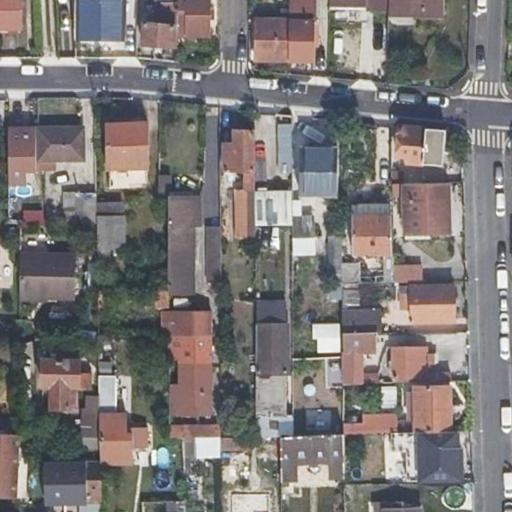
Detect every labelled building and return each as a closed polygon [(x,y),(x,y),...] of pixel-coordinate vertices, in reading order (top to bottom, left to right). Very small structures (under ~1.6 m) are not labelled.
[(0,0),(0,27),(20,27),(18,0),(0,0)] [(176,0),(176,8),(176,24),(175,35),(207,35),(206,0),(176,0)] [(287,0),(287,22),(286,61),(310,61),(311,23),(315,24),(314,0),(287,0)] [(386,10),(386,0),(326,0),(326,9),(386,10)] [(386,0),(386,10),(386,13),(442,13),(442,0),(386,0)] [(75,36),(99,36),(122,36),(123,2),(76,2),(75,36)] [(173,23),(176,24),(176,8),(166,8),(167,23),(143,23),(142,43),(173,44),(173,23)] [(253,60),(286,61),(287,22),(254,21),(253,60)] [(106,168),(126,168),(146,168),(146,124),(106,124),(106,168)] [(405,161),(422,162),(424,128),(397,126),(396,155),(405,156),(405,161)] [(424,128),(422,162),(441,163),(443,130),(424,128)] [(81,129),(38,129),(39,165),(56,165),(56,159),(81,159),(81,129)] [(222,145),(222,161),(222,177),(227,177),(227,171),(242,171),(243,188),(252,188),(252,132),(233,132),(232,145),(222,145)] [(298,146),(288,146),(288,215),(298,214),(298,191),(298,189),(298,146)] [(298,189),(316,189),(334,189),(334,146),(298,146),(298,189)] [(157,200),(167,200),(166,176),(157,176),(157,200)] [(403,183),(403,207),(404,232),(404,238),(428,238),(427,232),(448,231),(447,182),(403,183)] [(95,223),(95,202),(95,194),(75,194),(75,223),(95,223)] [(197,200),(167,200),(166,290),(166,295),(190,296),(193,224),(196,224),(197,200)] [(120,202),(95,202),(95,223),(95,267),(102,267),(103,261),(108,261),(108,250),(123,250),(123,229),(121,229),(120,202)] [(311,236),(311,229),(310,222),(299,222),(299,214),(298,214),(288,215),(289,236),(311,236)] [(391,215),(372,216),(352,216),(352,254),(392,254),(391,215)] [(240,218),(240,225),(240,232),(246,231),(246,237),(252,236),(252,218),(240,218)] [(333,226),(333,232),(333,238),(327,238),(327,284),(341,284),(340,225),(333,226)] [(218,228),(213,228),(207,228),(207,289),(219,290),(218,228)] [(17,296),(44,296),(71,296),(72,253),(18,252),(17,296)] [(420,265),(392,265),(392,282),(420,282),(420,265)] [(399,291),(405,291),(410,291),(410,320),(453,320),(452,285),(399,285),(399,291)] [(96,288),(96,297),(96,307),(166,308),(166,295),(166,290),(96,288)] [(341,335),(376,333),(379,333),(378,312),(356,312),(356,291),(341,291),(341,335)] [(177,361),(177,376),(177,391),(167,391),(167,415),(209,415),(209,313),(176,314),(176,328),(167,329),(167,338),(176,338),(176,349),(167,349),(167,361),(177,361)] [(312,323),(312,352),(336,352),(337,324),(312,323)] [(278,436),(289,435),(289,416),(264,416),(266,372),(283,372),(283,324),(253,324),(253,437),(278,436)] [(376,353),(376,333),(341,335),(341,385),(362,384),(362,354),(376,353)] [(435,366),(435,360),(434,353),(425,353),(425,347),(391,348),(391,378),(424,378),(424,382),(448,381),(448,373),(425,374),(425,366),(435,366)] [(74,408),(74,397),(74,387),(77,387),(78,359),(41,358),(41,386),(49,386),(49,408),(74,408)] [(114,375),(97,376),(99,461),(132,461),(132,447),(147,446),(146,426),(126,426),(126,413),(115,413),(114,375)] [(379,405),(394,405),(395,387),(380,387),(379,405)] [(412,387),(413,431),(448,430),(447,387),(412,387)] [(391,432),(395,432),(395,416),(348,417),(349,433),(391,432)] [(167,427),(167,440),(181,439),(218,438),(219,425),(167,427)] [(395,432),(391,432),(392,451),(406,450),(407,479),(458,478),(457,445),(449,445),(448,430),(413,431),(395,432)] [(0,497),(14,498),(15,434),(0,433),(0,497)] [(343,433),(289,435),(278,436),(278,486),(286,486),(286,479),(290,479),(290,459),(331,457),(332,477),(342,477),(343,433)] [(181,439),(167,440),(164,439),(164,483),(181,482),(181,439)] [(45,464),(45,483),(45,501),(64,502),(85,502),(84,497),(100,496),(99,463),(45,464)] [(181,511),(181,502),(141,502),(140,511),(181,511)]
